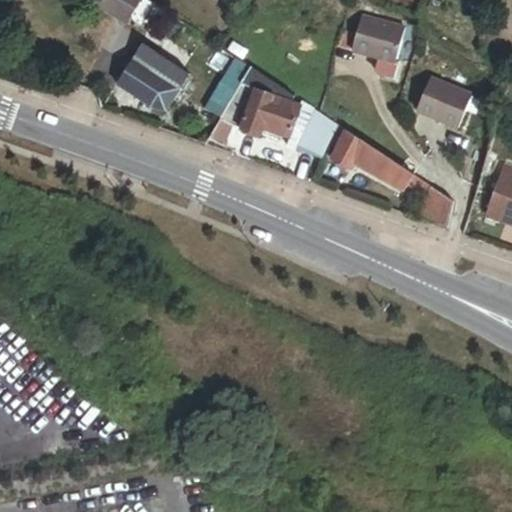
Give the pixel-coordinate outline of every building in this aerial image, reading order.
[(157,8),(144,0),(87,0),(87,2),(114,19),(117,14),(143,31),(157,8)] [(393,64),(398,45),(402,29),(358,17),(349,52),(376,59),(372,74),(391,79),(395,64),(393,64)] [(187,76),(140,46),(115,86),(147,107),(164,113),(187,76)] [(218,118),(247,69),(234,60),(203,109),(218,118)] [(337,128),(302,103),(302,106),(291,102),(293,97),(249,69),(217,122),(206,140),(219,145),(230,127),(276,142),(278,138),(287,140),(288,144),(321,162),(328,148),(337,128)] [(456,130),(470,97),(428,79),(413,112),(456,130)] [(341,153),(349,136),(337,128),(328,148),(341,153)] [(410,177),(349,136),(341,153),(334,165),(353,174),(356,169),(402,193),(404,189),(410,177)] [(511,170),(502,167),(485,214),(511,223),(511,170)] [(424,201),(428,188),(410,177),(404,189),(424,201)] [(446,231),(453,204),(428,188),(424,201),(418,221),(446,231)]
